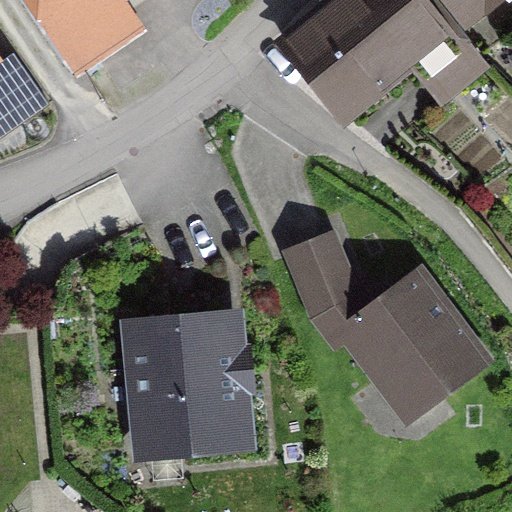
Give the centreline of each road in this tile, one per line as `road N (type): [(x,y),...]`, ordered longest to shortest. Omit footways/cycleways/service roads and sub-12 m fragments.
road 1 (residential): [(213,69),(137,125),(0,192)]
road 2 (unclassified): [(361,151),(213,69)]
